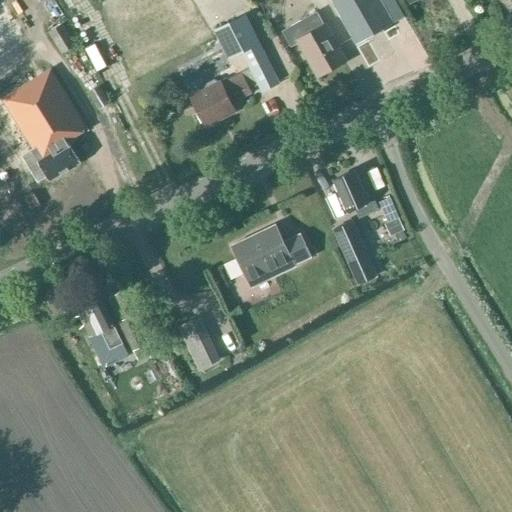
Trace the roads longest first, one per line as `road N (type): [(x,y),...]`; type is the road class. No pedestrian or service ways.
road 1 (tertiary): [(0,285),(374,108)]
road 2 (unclassified): [(511,371),(416,217),(374,108)]
road 3 (tertiary): [(374,108),(511,49)]
